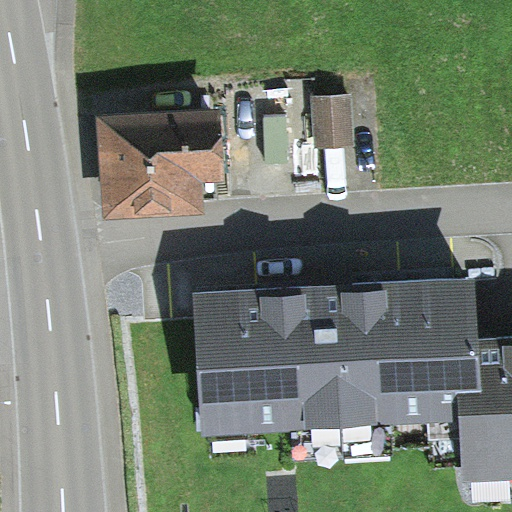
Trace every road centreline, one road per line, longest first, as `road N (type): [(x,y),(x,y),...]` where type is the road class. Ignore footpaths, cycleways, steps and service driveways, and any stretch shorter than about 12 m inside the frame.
road 1 (residential): [(42,246),(511,207)]
road 2 (secondary): [(2,0),(42,246)]
road 3 (secondary): [(48,308),(64,511)]
